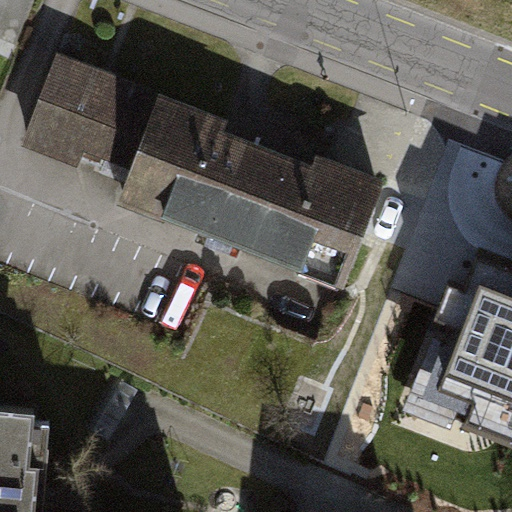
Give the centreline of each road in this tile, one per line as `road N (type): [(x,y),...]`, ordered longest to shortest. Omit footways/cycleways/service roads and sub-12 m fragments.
road 1 (tertiary): [(243,0),(511,103)]
road 2 (residential): [(367,511),(149,411)]
